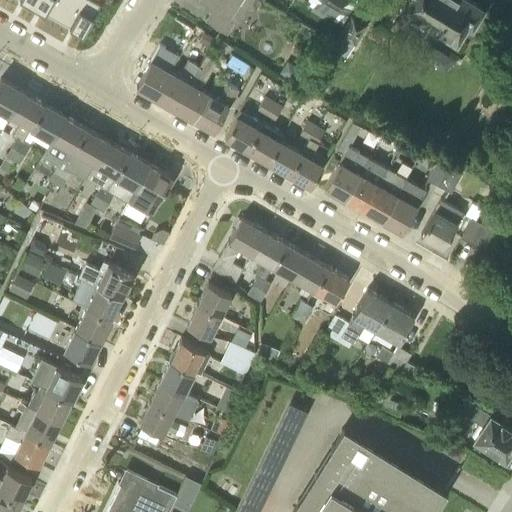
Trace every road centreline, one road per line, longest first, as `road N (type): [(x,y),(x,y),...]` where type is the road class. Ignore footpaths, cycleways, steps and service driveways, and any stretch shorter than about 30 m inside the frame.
road 1 (residential): [(51,511),(223,167)]
road 2 (residential): [(511,342),(411,269),(223,167)]
road 3 (residential): [(223,167),(91,88)]
